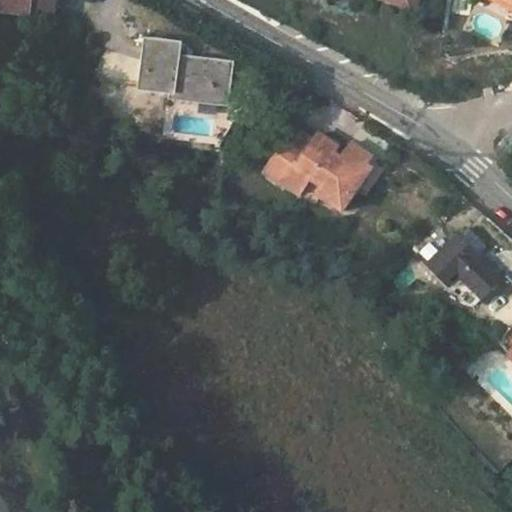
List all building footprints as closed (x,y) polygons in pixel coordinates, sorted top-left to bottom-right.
[(55,11),(55,0),(0,0),(0,10),(28,13),(28,9),(55,11)] [(388,0),(410,10),(414,0),(388,0)] [(179,43),(147,39),(141,88),(172,92),(172,97),(226,104),(231,62),(178,55),(179,43)] [(494,86),(485,88),(487,97),(496,95),(494,86)] [(295,127),(265,171),(300,195),(311,180),(322,187),(317,193),(343,211),(357,189),(352,185),(361,171),(371,155),(350,141),(341,155),(335,151),(338,146),(318,133),(314,140),(295,127)] [(357,189),(367,195),(376,180),(361,171),(352,185),(357,189)] [(300,195),(311,202),(317,193),(322,187),(311,180),(300,195)] [(487,250),(465,228),(459,234),(481,256),(487,250)] [(426,266),(448,288),(475,305),(503,280),(481,256),(459,234),(426,266)]
